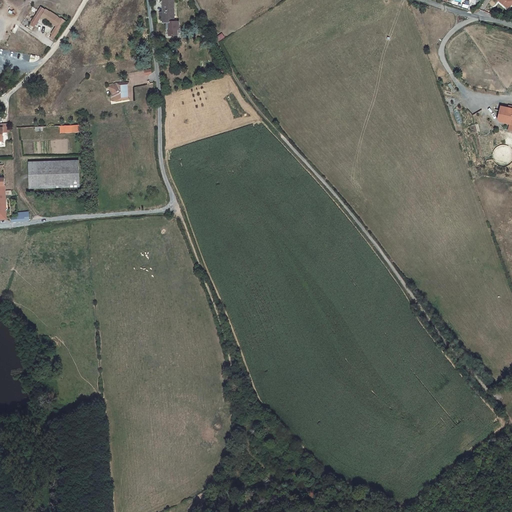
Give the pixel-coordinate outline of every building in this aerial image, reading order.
[(174,1),(174,0),(162,0),(162,13),(161,13),(160,14),(160,17),(162,17),(162,21),(167,21),(167,22),(172,22),(172,17),(173,17),(173,11),(174,11),(174,4),(173,4),(173,1),(174,1)] [(511,1),(510,0),(497,0),(508,9),(511,3),(511,1)] [(52,25),(58,17),(50,12),(46,9),(40,18),(52,25)] [(61,19),(51,35),(52,35),(50,37),(54,39),(55,37),(65,21),(61,19)] [(128,82),(116,83),(112,85),(111,89),(111,94),(111,98),(116,100),(118,97),(121,97),(121,98),(122,98),(129,98),(129,95),(127,95),(127,93),(129,93),(128,82)] [(511,106),(509,106),(508,108),(501,107),(500,110),(498,120),(499,122),(510,124),(511,122),(511,106)] [(472,134),(478,132),(476,125),(470,126),(472,134)] [(28,162),(29,189),(80,186),(79,160),(28,162)]
